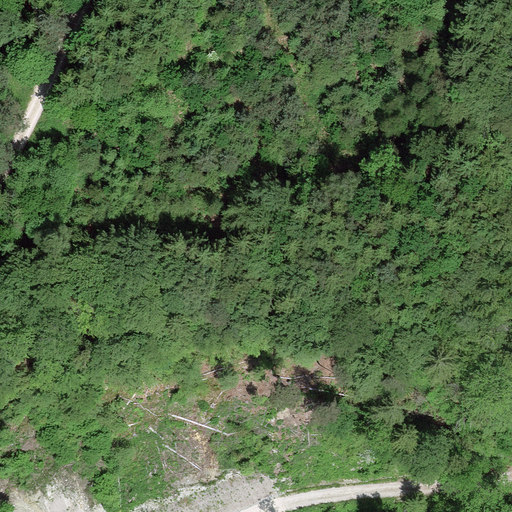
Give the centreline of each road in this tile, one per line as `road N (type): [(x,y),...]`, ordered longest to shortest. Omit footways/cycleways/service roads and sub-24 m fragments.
road 1 (track): [(511,474),(314,497),(262,511)]
road 2 (track): [(83,0),(0,178)]
